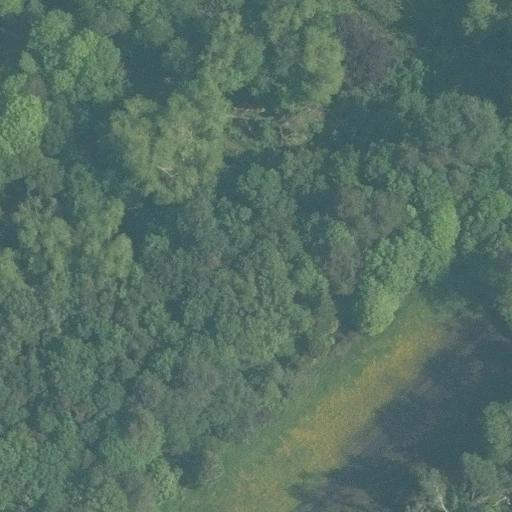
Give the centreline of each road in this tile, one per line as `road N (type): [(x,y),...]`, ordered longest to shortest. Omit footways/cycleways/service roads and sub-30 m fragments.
road 1 (unknown): [(511,230),(477,194),(458,195),(247,256),(153,146)]
road 2 (unknown): [(320,0),(153,146)]
road 3 (unknown): [(153,146),(29,252),(0,263)]
